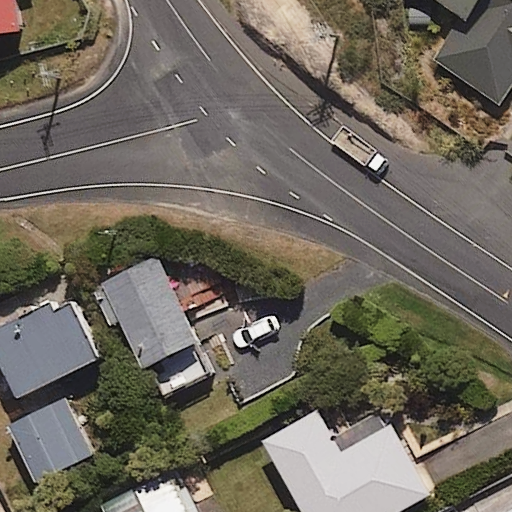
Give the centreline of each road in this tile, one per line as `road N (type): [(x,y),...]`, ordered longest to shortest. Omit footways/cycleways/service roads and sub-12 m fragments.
road 1 (residential): [(511,306),(390,224),(241,103)]
road 2 (residential): [(241,103),(0,169)]
road 3 (residential): [(241,103),(166,0)]
